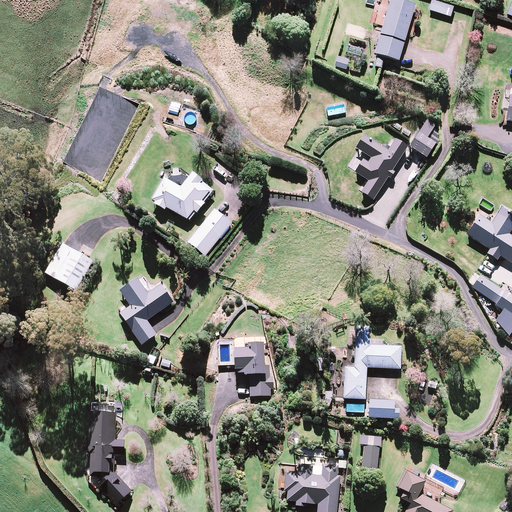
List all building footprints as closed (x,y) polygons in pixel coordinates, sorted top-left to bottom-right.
[(390,0),(390,1),(386,0),(376,0),(370,23),(383,27),(375,56),(399,63),(415,7),(392,0),(390,0)] [(454,7),(433,0),(430,10),(451,17),(454,7)] [(349,61),(338,58),(335,68),(346,71),(349,61)] [(190,113),(173,108),(171,115),(188,120),(190,113)] [(435,127),(427,121),(410,148),(427,159),(436,144),(427,139),(435,127)] [(407,148),(396,140),(388,152),(374,143),(356,173),(369,181),(362,193),(374,200),(388,177),(390,179),(394,173),(392,172),(407,148)] [(213,189),(191,175),(183,189),(165,179),(152,203),(165,211),(167,208),(190,222),(195,213),(198,214),(213,189)] [(232,225),(215,211),(189,243),(206,257),(232,225)] [(511,229),(511,224),(498,215),(492,225),(479,217),(467,236),(491,251),(482,264),(496,273),(511,248),(511,237),(509,235),(511,229)] [(94,261),(62,244),(45,274),(77,291),(94,261)] [(153,291),(144,276),(121,292),(131,307),(121,314),(142,346),(157,335),(147,321),(174,303),(162,285),(153,291)] [(511,296),(480,276),(472,288),(496,304),(495,306),(511,317),(511,296)] [(369,330),(357,330),(355,368),(346,368),(344,399),(365,400),(367,368),(400,370),(402,348),(382,346),(382,340),(369,339),(369,330)] [(219,356),(235,356),(235,373),(244,373),(244,376),(249,376),(249,397),(271,397),(271,389),(274,389),(274,376),(271,377),(271,367),(265,367),(265,354),(269,354),(269,338),(239,338),(219,349),(219,356)] [(156,358),(149,356),(146,364),(154,367),(156,358)] [(332,399),(323,397),(321,405),(330,407),(332,399)] [(115,472),(115,455),(125,455),(125,441),(115,441),(116,414),(124,414),(125,400),(115,400),(115,404),(91,403),(89,454),(91,454),(91,477),(99,477),(99,485),(117,505),(132,492),(115,472)] [(395,402),(370,400),(369,417),(399,419),(400,411),(394,410),(395,402)] [(380,438),(361,436),(360,445),(364,445),(362,470),(377,472),(380,438)] [(337,511),(341,466),(323,465),(323,466),(299,464),(299,473),(286,472),(283,501),(296,502),(296,506),(305,507),(305,503),(319,505),(317,511),(337,511)] [(426,481),(407,471),(398,488),(405,492),(401,499),(411,504),(406,511),(452,511),(453,511),(420,494),(426,481)]
